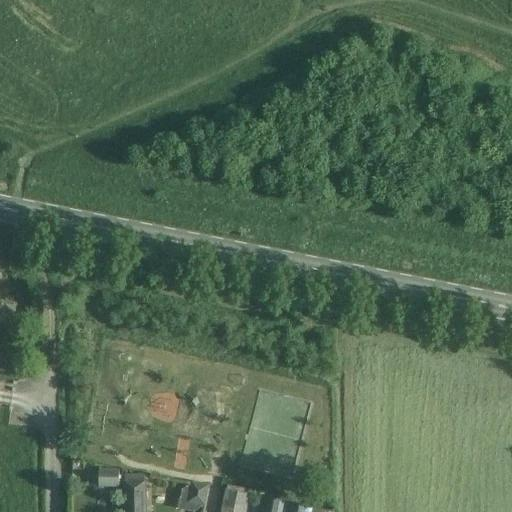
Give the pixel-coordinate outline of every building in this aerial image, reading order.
[(119,470),(98,470),(98,488),(119,488),(119,470)] [(145,511),(145,482),(125,482),(125,511),(145,511)] [(207,487),(193,484),(189,502),(203,505),(207,487)] [(226,491),(221,511),(246,511),(250,495),(226,491)] [(261,511),(285,511),(287,503),(287,502),(264,497),(261,511)] [(285,511),(306,511),(307,507),(288,503),(288,502),(287,502),(287,503),(285,511)]
